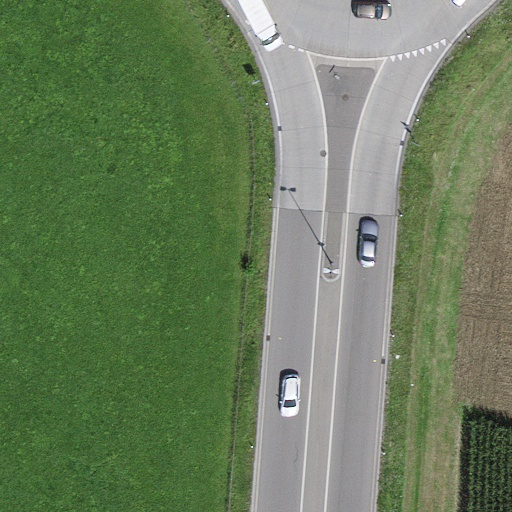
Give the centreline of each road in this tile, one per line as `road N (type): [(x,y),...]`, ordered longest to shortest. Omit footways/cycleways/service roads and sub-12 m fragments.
road 1 (primary): [(315,412),(371,279),(397,110),(465,0)]
road 2 (primary): [(270,0),(303,128),(299,232),(315,412)]
road 3 (primary): [(273,0),(319,22),(373,28),(427,16),(452,0)]
